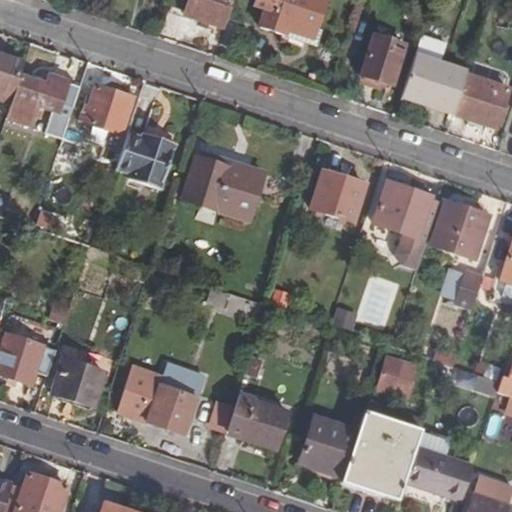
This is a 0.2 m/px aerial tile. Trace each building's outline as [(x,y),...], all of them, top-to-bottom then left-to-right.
[(172,0),(170,9),(182,13),(186,0),(172,0)] [(186,0),(182,13),(181,17),(220,30),(229,0),(186,0)] [(270,14),(274,0),(257,0),(254,9),(264,11),(258,30),(283,38),(285,32),(286,25),(268,19),(270,14)] [(274,0),(270,14),(268,19),(286,25),(314,34),(326,0),(325,0),(274,0)] [(286,25),(285,32),(311,42),(314,34),(286,25)] [(371,36),(358,78),(390,87),(402,46),(371,36)] [(0,56),(0,94),(9,98),(20,63),(0,56)] [(411,57),(399,94),(431,105),(429,111),(449,118),(462,80),(463,74),(411,57)] [(19,78),(4,122),(26,129),(33,108),(52,114),(42,141),(60,147),(78,95),(65,91),(67,85),(49,78),(46,87),(19,78)] [(462,80),(449,118),(493,132),(506,94),(462,80)] [(81,112),(78,122),(118,135),(127,109),(131,99),(95,88),(89,107),(87,114),(81,112)] [(399,94),(397,101),(429,111),(431,105),(399,94)] [(131,99),(127,109),(135,112),(138,102),(131,99)] [(83,105),(81,112),(87,114),(89,107),(83,105)] [(126,137),(116,170),(131,175),(129,180),(159,190),(173,146),(143,136),(141,143),(126,137)] [(195,159),(182,202),(248,223),(263,176),(240,168),(238,173),(195,159)] [(319,174),(307,210),(350,224),(363,188),(319,174)] [(432,219),(435,210),(426,207),(428,200),(390,187),(384,206),(377,203),(369,229),(399,239),(393,257),(398,268),(413,274),(432,219)] [(427,248),(471,263),(486,219),(442,205),(441,206),(436,205),(435,210),(432,219),(436,221),(427,248)] [(52,235),(56,222),(39,216),(35,229),(52,235)] [(511,234),(495,282),(511,287),(511,234)] [(138,266),(134,280),(144,283),(147,269),(138,266)] [(481,281),(465,275),(454,305),(470,311),(471,309),(481,281)] [(260,331),(267,309),(229,296),(228,299),(211,293),(207,305),(224,311),(221,319),(260,331)] [(296,296),(290,314),(302,318),(308,301),(296,296)] [(336,311),(335,327),(353,329),(354,313),(336,311)] [(6,337),(0,356),(0,383),(30,392),(33,379),(44,383),(45,379),(53,358),(54,353),(6,337)] [(53,358),(45,379),(55,382),(62,360),(53,358)] [(387,358),(376,390),(405,400),(415,369),(387,358)] [(55,382),(51,394),(53,397),(55,400),(66,403),(69,402),(72,402),(74,404),(76,407),(86,411),(91,408),(94,408),(105,375),(62,360),(55,382)] [(149,386),(151,380),(129,373),(115,416),(183,438),(202,379),(162,366),(155,388),(149,386)] [(497,385),(494,395),(511,401),(511,372),(509,372),(506,382),(499,380),(497,385)] [(462,386),(450,423),(458,426),(471,389),(462,386)] [(471,389),(458,426),(476,432),(488,395),(471,389)] [(240,397),(228,435),(243,440),(242,443),(277,454),(289,417),(254,406),(255,402),(240,397)] [(366,404),(363,416),(408,431),(412,420),(366,404)] [(341,480),(339,486),(395,503),(401,485),(413,450),(418,434),(408,431),(363,416),(356,435),(341,480)] [(313,421),(298,466),(341,480),(356,435),(313,421)] [(413,450),(401,485),(458,503),(470,468),(413,450)] [(58,511),(67,489),(27,476),(22,490),(9,486),(0,511),(58,511)] [(477,481),(466,511),(504,511),(511,492),(477,481)] [(0,511),(9,486),(0,483),(0,511)]
